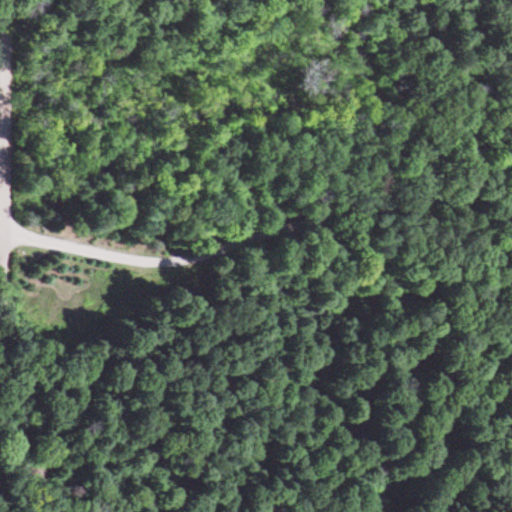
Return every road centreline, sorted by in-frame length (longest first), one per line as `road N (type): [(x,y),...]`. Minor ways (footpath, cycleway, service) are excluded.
road 1 (residential): [(5,0),(2,268)]
road 2 (track): [(2,268),(0,498)]
